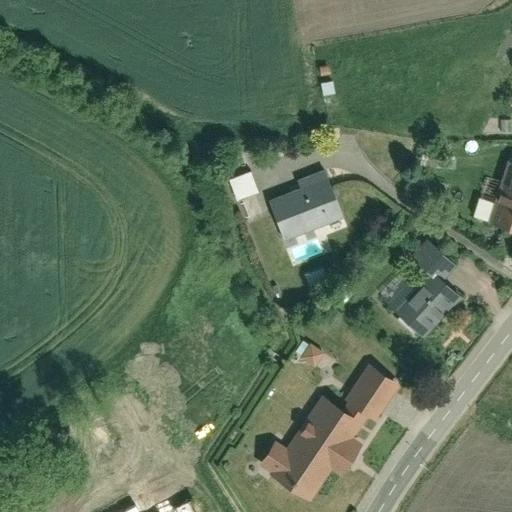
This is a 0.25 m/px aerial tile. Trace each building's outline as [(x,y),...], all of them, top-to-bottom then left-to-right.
[(511,236),(511,165),(508,164),(490,230),(511,236)] [(242,199),(264,190),(255,169),(234,178),(242,199)] [(342,223),(324,175),(296,185),(300,195),(270,205),(283,244),(342,223)] [(455,268),(429,243),(410,262),(422,274),(390,309),(424,341),(463,300),(443,280),(455,268)] [(399,385),(368,365),(343,405),(323,392),(288,448),(278,441),(261,468),(272,475),(270,479),(311,504),(332,471),(342,477),(361,448),(350,441),(367,415),(376,421),(399,385)] [(18,499),(23,511),(54,511),(43,487),(18,499)]
